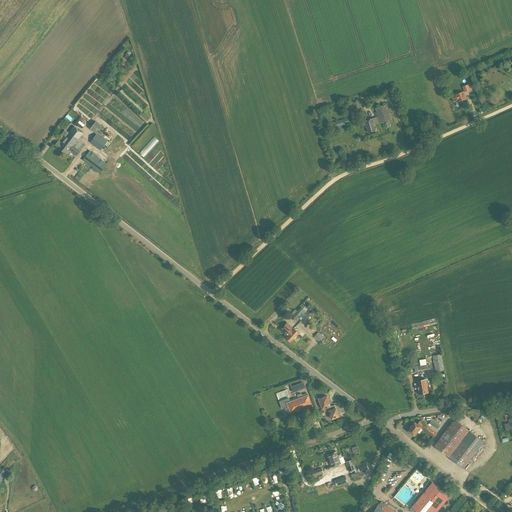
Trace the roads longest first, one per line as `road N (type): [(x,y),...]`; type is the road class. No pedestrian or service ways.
road 1 (unclassified): [(373,417),(0,129)]
road 2 (track): [(212,293),(341,174),(511,105)]
road 3 (unclassified): [(373,417),(121,511)]
road 4 (unclassified): [(496,511),(386,427)]
road 5 (unclassified): [(386,427),(395,417),(511,399)]
